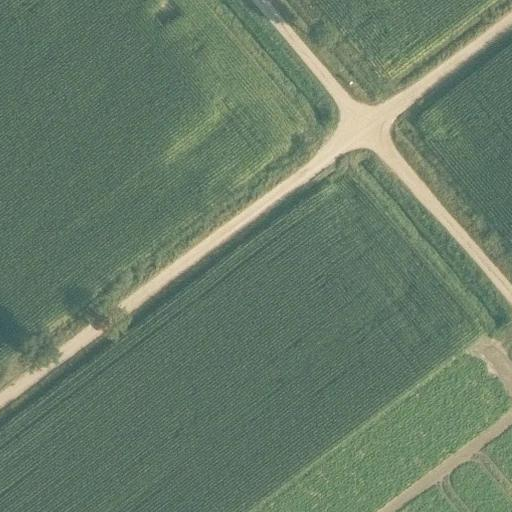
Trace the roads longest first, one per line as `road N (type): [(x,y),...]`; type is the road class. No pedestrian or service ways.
road 1 (track): [(0,399),(511,22)]
road 2 (track): [(258,0),(511,292)]
